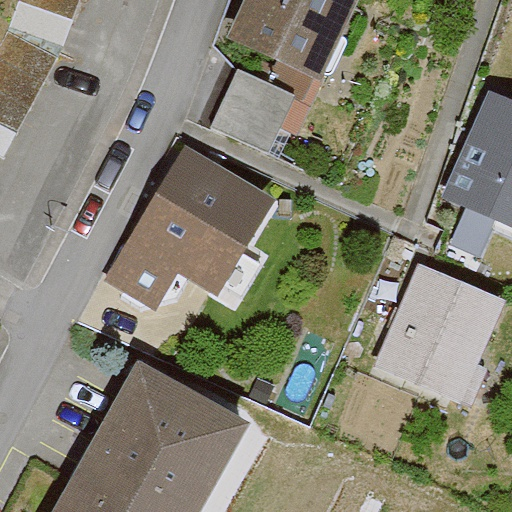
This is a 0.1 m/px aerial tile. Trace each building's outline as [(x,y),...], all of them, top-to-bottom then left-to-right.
[(279,157),(354,0),(252,0),(196,117),(279,157)] [(449,204),(511,232),(511,113),(494,105),(449,204)] [(261,206),(186,161),(142,235),(216,280),(261,206)] [(469,406),(504,308),(418,276),(382,375),(469,406)] [(178,511),(227,424),(141,377),(66,511),(178,511)]
